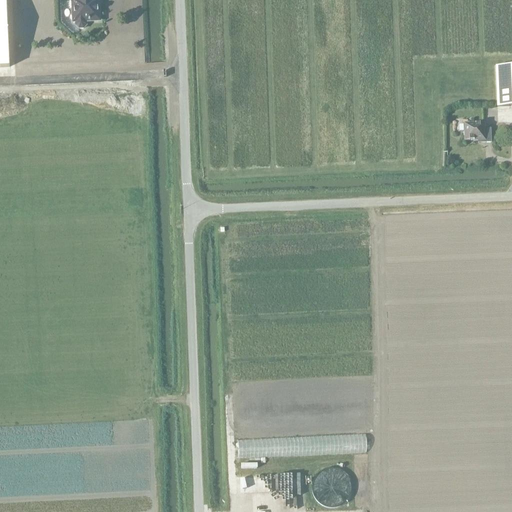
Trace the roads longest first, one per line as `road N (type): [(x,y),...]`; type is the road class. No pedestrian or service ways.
road 1 (unclassified): [(188,209),(511,196)]
road 2 (unclassified): [(198,511),(188,209)]
road 3 (unclassified): [(188,209),(179,0)]
